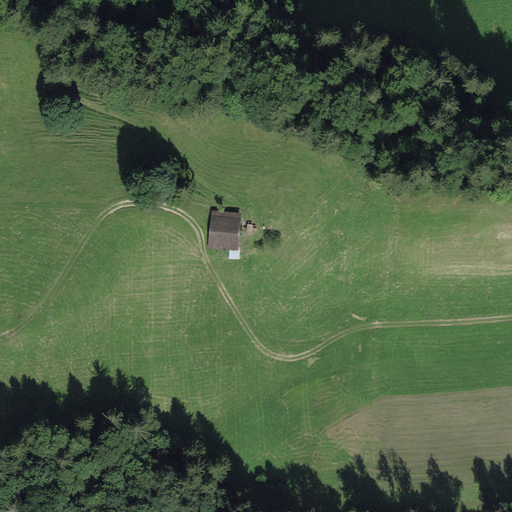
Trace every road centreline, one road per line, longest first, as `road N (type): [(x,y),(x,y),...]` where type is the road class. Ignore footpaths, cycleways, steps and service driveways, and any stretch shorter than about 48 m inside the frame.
road 1 (track): [(186,214),(227,309),(260,339),(306,347),(370,328),(511,319)]
road 2 (track): [(0,337),(54,293),(115,206),(145,201),(186,214)]
